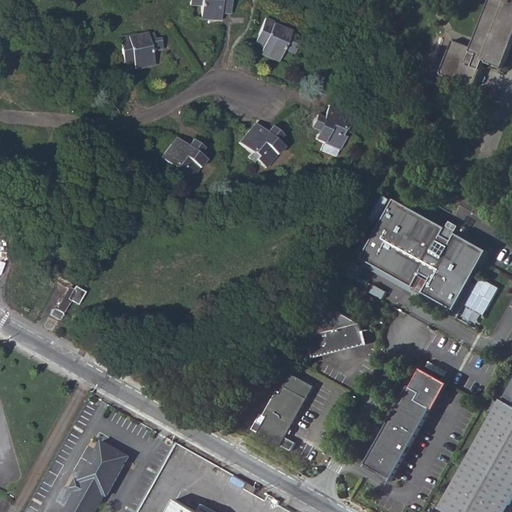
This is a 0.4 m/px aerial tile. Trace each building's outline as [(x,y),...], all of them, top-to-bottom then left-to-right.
[(221,18),(221,12),(221,6),(221,3),(230,2),(229,0),(189,0),(189,6),(197,6),(198,3),(201,4),(200,18),(221,18)] [(442,73),(475,87),(485,59),(502,66),(511,39),(511,0),(490,0),(474,47),(455,40),(442,73)] [(264,18),(257,33),(265,38),(261,47),(258,53),(277,61),(283,46),(287,48),(286,51),(292,54),(297,43),(293,40),(295,35),(290,33),(291,31),(278,26),(279,24),(264,18)] [(120,37),(122,54),(132,53),(133,62),(134,68),(154,65),(152,49),(156,48),(156,51),(163,49),(161,38),(155,40),(154,34),(149,35),(149,33),(136,36),(135,33),(120,37)] [(252,44),(261,47),(265,38),(257,33),(252,44)] [(122,54),(124,64),(133,62),(132,53),(122,54)] [(321,116),(328,119),(333,108),(326,105),(321,116)] [(350,114),(333,108),(328,119),(321,116),(315,114),(309,127),(317,131),(316,134),(314,133),(313,138),(322,142),(338,148),(343,137),(345,137),(347,131),(344,128),(350,114)] [(250,128),(260,137),(265,132),(255,122),(250,128)] [(270,126),(265,132),(260,137),(250,128),(238,142),(250,152),(247,155),(254,162),(256,160),(263,167),(282,146),(279,143),(277,145),(274,141),(281,134),(270,126)] [(171,143),(182,150),(186,145),(174,137),(171,143)] [(190,139),(186,145),(182,150),(171,143),(161,158),(172,167),(170,171),(178,176),(179,174),(188,181),(204,159),(200,157),(200,158),(197,156),(202,147),(190,139)] [(319,150),(335,157),(338,148),(322,142),(319,150)] [(447,228),(396,200),(362,260),(414,288),(418,281),(422,274),(431,279),(424,293),(452,308),(485,249),(456,233),(452,241),(442,236),(447,228)] [(485,249),(452,308),(455,310),(476,272),(488,250),(485,249)] [(414,288),(362,260),(360,265),(458,319),(482,275),(476,272),(455,310),(424,293),(431,279),(422,274),(418,281),(414,288)] [(346,271),(343,276),(351,281),(354,275),(346,271)] [(83,291),(73,285),(71,289),(68,287),(55,309),(52,307),(48,314),(57,319),(68,300),(75,304),(83,291)] [(325,303),(305,335),(309,356),(332,351),(332,347),(342,345),(342,349),(361,345),(356,324),(325,303)] [(447,372),(429,362),(427,366),(436,372),(444,377),(447,372)] [(411,386),(366,466),(391,481),(433,408),(435,410),(450,384),(424,369),(413,387),(411,386)] [(292,373),(282,392),(278,391),(265,416),(268,418),(264,425),(257,421),(253,429),(259,433),(258,434),(282,447),(282,446),(292,451),(296,443),(287,438),(283,435),(286,431),(289,433),(315,386),(292,373)] [(440,509),(444,511),(506,511),(511,502),(511,403),(503,398),(440,509)] [(102,441),(80,479),(83,482),(77,492),(65,511),(95,511),(106,495),(108,497),(130,457),(102,441)] [(70,488),(77,492),(83,482),(80,479),(75,477),(70,488)] [(254,495),(257,489),(247,484),(244,490),(254,495)] [(198,511),(197,511),(175,498),(167,511),(198,511)] [(197,511),(198,511),(219,511),(202,502),(197,511)]
